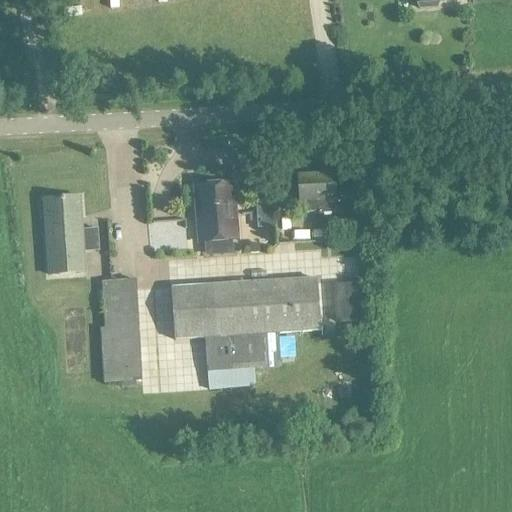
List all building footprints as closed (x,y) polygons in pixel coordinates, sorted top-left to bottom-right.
[(414,0),(414,4),(418,4),(421,10),(439,9),(440,2),(444,2),(443,0),(414,0)] [(315,212),(334,210),(337,210),(335,174),(300,176),(301,202),(314,201),(315,212)] [(209,189),(198,190),(201,246),(237,243),(234,187),(223,188),(219,185),(212,185),(209,189)] [(81,198),(45,200),(50,275),(86,273),(81,198)] [(240,209),(246,229),(273,222),(268,201),(240,209)] [(192,218),(156,217),(156,245),(191,246),(192,218)] [(322,332),(317,279),(172,288),(175,342),(205,340),(208,374),(210,391),(256,387),(254,370),(282,369),(279,335),(322,332)] [(104,384),(143,382),(138,280),(102,284),(105,329),(101,329),(104,384)] [(347,294),(328,295),(330,316),(348,314),(347,294)]
